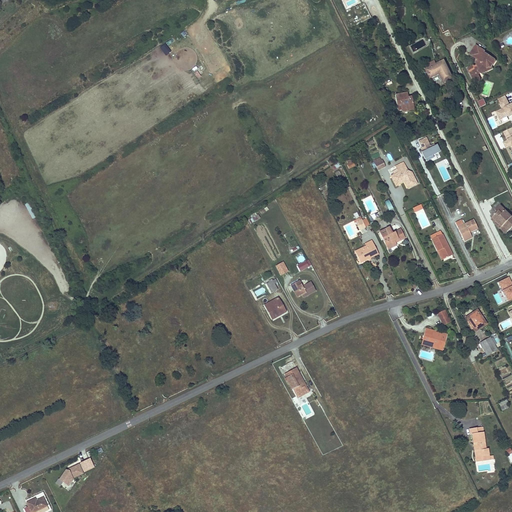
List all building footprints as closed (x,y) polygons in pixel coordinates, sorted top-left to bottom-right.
[(484,51),(476,45),(472,50),(481,56),(478,60),(478,61),(478,62),(477,62),(477,63),(477,64),(477,65),(475,66),(473,67),(472,69),(469,70),(473,79),(477,77),(478,75),(477,74),(481,73),(488,69),(487,68),(489,67),(490,68),(491,66),(495,61),(494,59),(484,52),(484,51)] [(472,50),(469,54),(478,60),(481,56),(472,50)] [(444,82),(448,80),(453,78),(444,60),(426,69),(431,78),(440,73),(444,82)] [(414,109),(413,103),(412,96),(408,97),(407,93),(395,95),(396,105),(401,104),(402,111),(414,109)] [(511,103),(509,105),(505,96),(498,99),(503,108),(496,111),(500,119),(508,115),(509,117),(511,115),(511,103)] [(503,142),(506,148),(511,146),(511,147),(511,127),(501,133),(504,141),(503,142)] [(438,153),(434,144),(430,146),(426,138),(419,141),(422,148),(420,148),(423,153),(424,153),(425,155),(424,156),(426,161),(434,158),(433,155),(438,153)] [(385,166),(382,160),(382,161),(375,164),(378,170),(385,166)] [(398,172),(393,174),(397,182),(403,178),(405,181),(408,187),(417,183),(414,177),(412,178),(408,171),(404,162),(395,166),(398,172)] [(397,182),(393,174),(391,175),(396,186),(405,181),(403,178),(397,182)] [(24,195),(20,197),(26,208),(30,206),(24,195)] [(394,209),(389,200),(385,203),(389,211),(394,209)] [(511,216),(499,206),(495,210),(497,212),(493,217),(502,226),(499,228),(505,234),(511,226),(511,216)] [(493,217),(490,220),(499,228),(502,226),(493,217)] [(363,221),(362,219),(361,218),(355,221),(356,222),(359,230),(365,227),(363,221)] [(469,232),(473,230),(477,228),(474,220),(465,224),(464,220),(462,221),(462,220),(455,223),(457,227),(464,241),(464,242),(472,238),(469,232)] [(379,232),(379,233),(382,237),(385,244),(387,242),(390,247),(396,244),(395,241),(398,240),(399,241),(405,238),(400,229),(392,233),(389,227),(379,232)] [(439,236),(432,239),(438,251),(440,250),(444,259),(452,255),(442,234),(439,236)] [(366,246),(355,252),(359,260),(368,256),(369,258),(378,254),(372,240),(367,242),(369,245),(366,246)] [(312,267),(309,260),(298,265),(301,272),(312,267)] [(282,262),(276,266),(281,275),(288,271),(282,262)] [(511,284),(508,276),(498,280),(502,289),(501,290),(503,295),(505,294),(507,299),(511,296),(511,284)] [(269,282),(266,283),(271,292),(277,289),(275,284),(273,281),(272,279),(269,281),(269,282)] [(297,297),(301,295),(306,292),(307,295),(316,291),(311,282),(302,287),(299,281),(291,285),(297,297)] [(264,305),(271,318),(280,313),(281,315),(286,312),(278,298),(264,305)] [(437,314),(440,320),(447,316),(444,310),(437,314)] [(477,310),(466,317),(475,331),(486,324),(477,310)] [(447,316),(440,320),(443,326),(450,322),(447,316)] [(425,329),(422,340),(438,344),(436,348),(442,350),(446,335),(434,331),(434,333),(430,332),(430,330),(425,329)] [(495,345),(491,339),(491,338),(481,344),(487,356),(497,350),(495,345)] [(422,340),(421,344),(436,348),(438,344),(422,340)] [(284,372),(291,369),(288,364),(281,367),(284,372)] [(296,368),(284,374),(296,396),(307,391),(305,387),(306,386),(303,381),(302,382),(298,374),(299,373),(296,368)] [(483,432),(472,433),(474,447),(476,446),(477,450),(475,450),(476,457),(489,455),(488,449),(486,449),(483,432)] [(90,459),(79,465),(83,473),(94,467),(90,459)] [(72,478),(83,473),(79,465),(71,468),(72,470),(69,471),(67,470),(66,470),(59,480),(68,486),(73,479),(72,478)] [(33,511),(47,506),(43,498),(36,501),(35,498),(27,502),(29,506),(24,508),(25,511),(33,511)]
